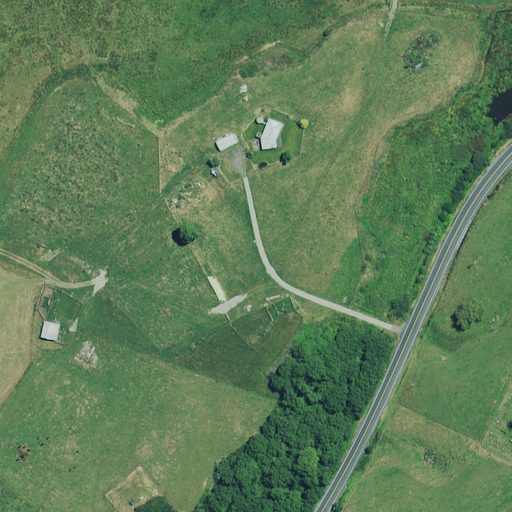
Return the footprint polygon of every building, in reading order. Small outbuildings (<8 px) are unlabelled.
[(283,124),(270,119),(264,135),(258,132),(256,137),(261,139),(263,150),(278,148),(277,141),(283,124)] [(238,142),(234,134),(217,143),(221,151),(238,142)] [(209,197),(201,183),(186,192),(194,206),(209,197)] [(184,211),(179,203),(174,207),(179,215),(184,211)] [(60,326),(47,322),(42,337),(56,341),(60,326)]
